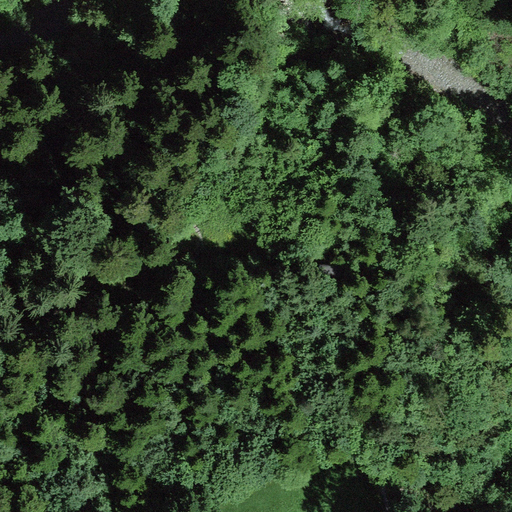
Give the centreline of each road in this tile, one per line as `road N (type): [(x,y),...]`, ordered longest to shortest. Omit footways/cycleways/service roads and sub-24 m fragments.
road 1 (track): [(208,254),(250,251),(288,267),(312,344),(366,435)]
road 2 (track): [(0,338),(208,254)]
